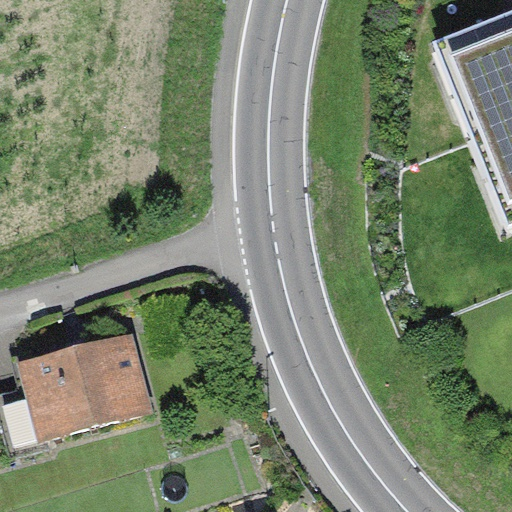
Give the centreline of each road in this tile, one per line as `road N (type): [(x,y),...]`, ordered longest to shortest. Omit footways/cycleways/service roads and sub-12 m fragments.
road 1 (secondary): [(407,511),(331,404),(278,242)]
road 2 (residential): [(0,308),(278,242)]
road 3 (secondary): [(278,242),(273,101),(291,0)]
